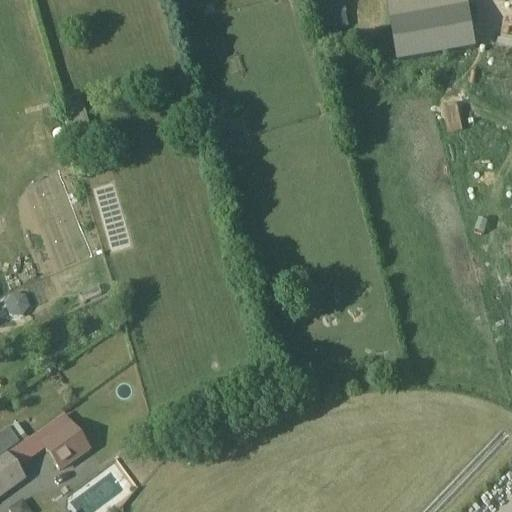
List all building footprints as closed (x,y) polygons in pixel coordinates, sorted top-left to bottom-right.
[(343,0),(320,0),(326,31),(348,27),(343,0)] [(467,0),(386,0),(391,24),(469,10),(467,0)] [(328,48),(345,44),(342,32),(325,37),(328,48)] [(82,100),(63,106),(76,152),(96,146),(82,100)] [(226,121),(203,128),(211,157),(234,150),(226,121)] [(25,296),(10,294),(3,302),(8,315),(21,317),(28,308),(25,296)] [(69,424),(39,446),(59,475),(90,453),(69,424)] [(8,431),(0,436),(0,458),(19,446),(8,431)] [(0,496),(23,480),(14,467),(36,451),(28,439),(5,455),(6,458),(0,462),(0,496)]
